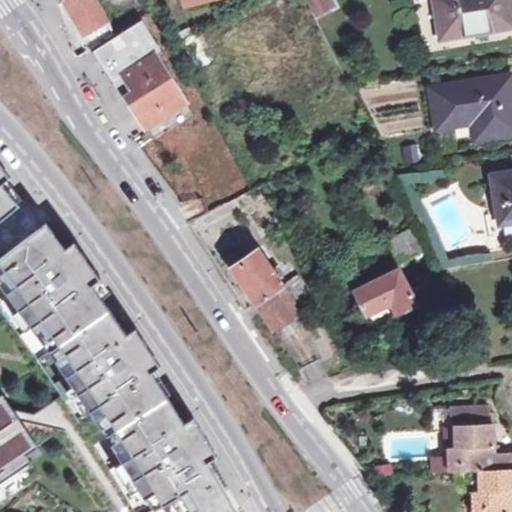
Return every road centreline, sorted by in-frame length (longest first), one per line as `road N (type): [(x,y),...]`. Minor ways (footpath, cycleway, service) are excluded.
road 1 (secondary): [(358,511),(2,0)]
road 2 (secondary): [(0,128),(86,230),(272,511)]
